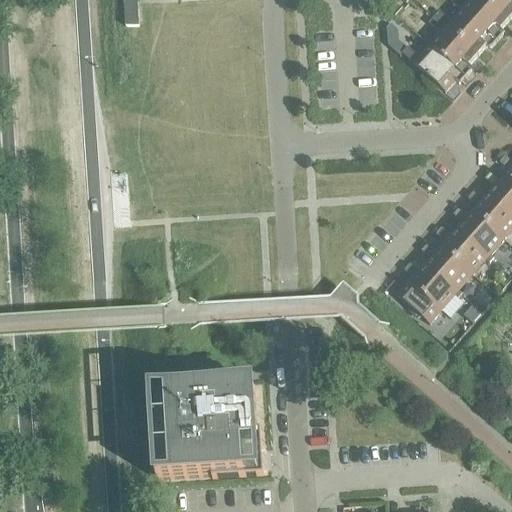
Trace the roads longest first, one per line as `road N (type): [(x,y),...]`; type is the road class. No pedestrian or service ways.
road 1 (secondary): [(114,511),(81,0)]
road 2 (secondary): [(0,5),(31,511)]
road 3 (residential): [(302,485),(277,146)]
road 4 (residential): [(503,511),(464,475),(302,485)]
road 5 (residential): [(277,146),(456,138)]
road 6 (residential): [(371,280),(466,165),(456,138)]
road 7 (residential): [(277,146),(270,0)]
